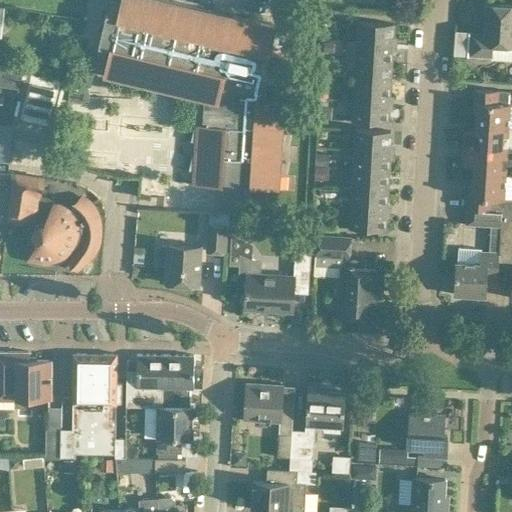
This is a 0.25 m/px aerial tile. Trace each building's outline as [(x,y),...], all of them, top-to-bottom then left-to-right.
[(267,87),(274,88),(277,88),(281,87),(284,86),(286,84),(288,82),(289,81),(290,80),(290,78),(291,76),(292,75),(292,73),(292,71),(292,69),(292,68),(291,66),(291,64),(290,62),(289,61),(287,59),(286,58),(283,56),(281,55),(279,54),(269,52),(276,26),(168,0),(121,0),(118,15),(106,12),(98,45),(110,48),(104,73),(171,89),(173,81),(205,83),(203,121),(208,122),(207,125),(197,124),(197,127),(194,127),(191,140),(196,140),(195,155),(192,155),(189,169),(194,169),(193,184),(227,186),(227,196),(250,197),(251,188),(279,189),(280,175),(282,175),(286,161),(281,161),(282,146),(284,146),(287,133),(283,132),(284,117),(286,117),(289,104),(285,104),(285,101),(266,100),(267,87)] [(492,44),(511,45),(511,4),(486,3),(484,33),(471,32),(470,54),(490,56),(491,55),(492,44)] [(393,23),(373,22),(359,21),(358,41),(392,43),(393,23)] [(333,52),(334,41),(323,40),(322,51),(333,52)] [(357,61),(391,63),(392,43),(358,41),(357,61)] [(356,81),(390,83),(391,63),(357,61),(356,81)] [(0,69),(0,83),(16,85),(18,71),(0,69)] [(320,78),(334,79),(334,70),(323,69),(323,70),(320,70),(320,78)] [(354,100),(388,103),(390,83),(356,81),(354,100)] [(20,117),(46,121),(51,85),(24,82),(20,117)] [(89,90),(69,89),(68,101),(88,102),(89,90)] [(476,112),(476,125),(511,126),(511,102),(508,102),(508,92),(498,91),(494,90),(474,89),(472,112),(476,112)] [(387,122),(388,103),(354,100),(353,120),(387,122)] [(0,122),(11,124),(14,111),(0,109),(0,122)] [(0,160),(8,161),(11,124),(0,122),(0,160)] [(463,149),(507,151),(507,150),(511,150),(511,126),(476,125),(476,131),(465,131),(463,149)] [(356,128),(355,148),(389,150),(391,131),(356,128)] [(355,148),(354,168),(388,170),(389,150),(355,148)] [(473,173),(505,175),(507,151),(463,149),(462,166),(473,166),(473,173)] [(67,151),(67,160),(84,161),(85,152),(67,151)] [(329,155),(315,155),(314,166),(329,167),(329,155)] [(388,170),(354,168),(353,188),(387,190),(388,170)] [(43,176),(13,173),(7,219),(21,221),(32,210),(35,197),(40,197),(43,176)] [(505,175),(473,173),(472,185),(468,185),(467,209),(468,209),(491,210),(502,211),(511,211),(511,198),(504,198),(505,175)] [(352,208),(386,210),(387,190),(353,188),(352,208)] [(76,267),(77,268),(81,265),(84,264),(86,262),(89,258),(91,256),(93,254),(94,251),(95,249),(97,246),(97,244),(98,241),(99,239),(99,236),(99,233),(99,231),(99,228),(99,225),(99,223),(98,220),(97,217),(96,215),(95,212),(94,210),(92,207),(90,205),(88,203),(86,200),(82,197),(81,197),(80,198),(82,199),(73,209),(72,208),(71,208),(75,213),(72,216),(70,214),(69,213),(67,212),(65,211),(64,210),(62,209),(60,209),(58,208),(57,210),(60,210),(48,225),(46,224),(45,226),(46,227),(48,227),(49,228),(49,230),(50,231),(50,233),(50,234),(49,235),(48,237),(47,238),(46,238),(44,239),(43,239),(41,238),(40,238),(39,237),(37,239),(40,240),(33,257),(29,256),(29,257),(32,258),(34,259),(37,260),(39,261),(42,261),(44,261),(47,261),(50,260),(52,260),(55,259),(57,258),(59,257),(62,256),(64,254),(68,251),(72,254),(68,258),(69,259),(70,258),(77,266),(76,267)] [(385,230),(386,210),(352,208),(350,228),(385,230)] [(497,284),(499,260),(502,211),(468,209),(467,223),(490,224),(489,252),(481,251),(482,248),(459,246),(458,262),(457,262),(455,294),(485,296),(486,284),(497,284)] [(511,211),(502,211),(499,260),(511,260),(511,211)] [(207,250),(224,251),(226,225),(228,225),(229,214),(209,212),(207,250)] [(202,242),(201,232),(170,233),(170,243),(202,242)] [(349,255),(350,238),(318,236),(317,253),(349,255)] [(201,246),(168,244),(161,243),(155,248),(155,259),(160,264),(167,265),(166,282),(199,284),(201,246)] [(310,268),(311,247),(295,246),(294,267),(310,268)] [(243,304),(245,305),(245,308),(263,309),(263,306),(293,308),(295,276),(260,274),(261,258),(250,258),(239,252),(238,273),(239,276),(240,278),(242,280),(245,281),(246,281),(245,294),(243,294),(241,296),(240,299),(241,302),(243,304)] [(382,269),(362,268),(342,267),(340,295),(339,315),(373,317),(375,287),(381,287),(382,269)] [(51,397),(51,379),(52,359),(29,359),(29,351),(0,350),(0,398),(16,399),(16,397),(51,397)] [(61,428),(60,456),(76,456),(76,451),(116,452),(116,457),(125,457),(126,437),(115,437),(116,416),(106,416),(107,403),(116,403),(122,403),(122,383),(116,382),(117,353),(73,353),(72,403),(73,403),(81,403),(81,416),(72,416),(72,428),(61,428)] [(126,386),(126,405),(145,406),(149,406),(149,394),(162,394),(162,387),(165,387),(165,354),(156,354),(137,354),(136,370),(142,370),(141,386),(126,386)] [(165,354),(165,387),(190,388),(190,387),(193,387),(194,387),(194,355),(165,354)] [(278,456),(291,456),(292,433),(292,429),(293,415),(281,414),(283,385),(247,382),(244,418),(280,421),(278,456)] [(343,427),(344,411),(346,391),(323,390),(323,387),(308,386),(305,430),(292,429),(292,433),(291,456),(314,458),(316,425),(343,427)] [(149,394),(149,406),(157,406),(157,436),(157,452),(158,452),(182,452),(182,437),(193,437),(193,405),(190,405),(190,388),(165,387),(162,387),(162,394),(149,394)] [(425,453),(426,453),(446,454),(447,435),(443,435),(444,414),(409,412),(408,433),(407,433),(407,445),(425,446),(425,453)] [(45,427),(44,455),(60,456),(61,428),(48,427),(45,427)] [(352,442),(351,457),(357,457),(357,458),(375,459),(376,443),(352,442)] [(407,464),(408,449),(379,448),(378,462),(389,463),(407,464)] [(96,457),(95,470),(113,470),(113,458),(96,457)] [(116,457),(115,457),(116,470),(135,470),(135,457),(125,457),(116,457)] [(186,458),(166,457),(155,457),(155,470),(185,471),(186,458)] [(79,470),(78,458),(63,459),(64,471),(79,470)] [(354,465),(353,477),(364,477),(364,465),(354,465)] [(304,511),(306,482),(315,483),(316,471),(267,468),(266,480),(253,480),(251,508),(304,511)] [(397,501),(412,502),(411,511),(443,511),(445,479),(414,477),(414,478),(399,477),(397,501)] [(184,511),(184,503),(174,504),(173,497),(170,495),(155,496),(155,511),(184,511)] [(139,507),(117,509),(117,511),(155,511),(155,496),(138,498),(139,507)]
